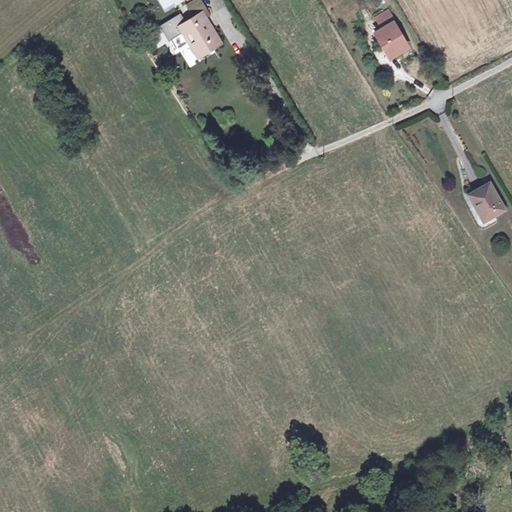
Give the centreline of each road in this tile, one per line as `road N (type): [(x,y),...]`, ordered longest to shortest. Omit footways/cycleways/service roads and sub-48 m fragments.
road 1 (track): [(511,421),(428,461),(247,511)]
road 2 (residential): [(511,60),(311,152)]
